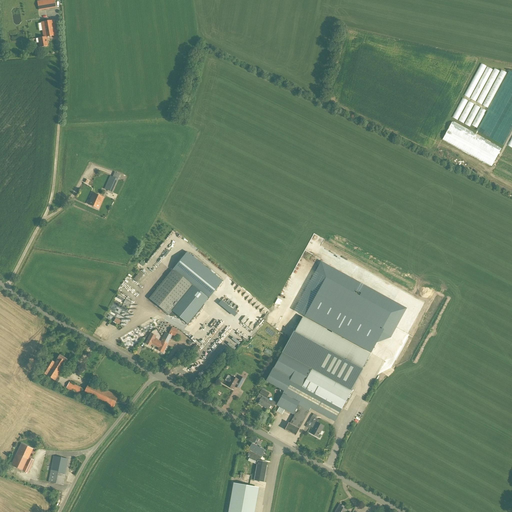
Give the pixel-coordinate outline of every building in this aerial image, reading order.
[(44,0),(37,1),(39,10),(50,8),(56,7),(54,0),(44,0)] [(41,22),(44,36),(46,36),(47,36),(48,37),(56,35),(53,20),(41,22)] [(46,36),(44,36),(44,37),(38,38),(40,47),(48,46),(46,37),(48,37),(47,36),(46,36)] [(490,108),(499,87),(511,87),(511,75),(511,72),(508,71),(508,73),(504,71),(500,71),(495,69),(494,70),(480,63),(465,97),(484,105),(481,105),(490,108)] [(491,134),(505,141),(511,128),(511,95),(508,102),(491,134)] [(105,189),(112,192),(118,179),(119,180),(121,175),(120,174),(115,172),(112,177),(110,176),(105,189)] [(103,197),(94,193),(89,204),(99,209),(103,197)] [(188,323),(206,301),(223,281),(187,252),(173,270),(150,299),(171,316),(176,315),(177,314),(188,323)] [(326,278),(305,316),(371,353),(382,333),(380,332),(390,314),(326,278)] [(279,407),(285,410),(294,415),(290,423),(289,423),(285,430),(293,434),(296,436),(299,429),(308,414),(315,400),(324,404),(339,413),(340,412),(341,413),(342,411),(341,410),(351,392),(356,382),(363,370),(362,369),(370,354),(359,348),(303,318),(303,317),(294,332),(287,344),(267,381),(284,391),(276,405),(279,407)] [(155,338),(152,344),(159,348),(158,350),(163,353),(172,335),(175,336),(178,330),(172,327),(169,334),(166,333),(161,342),(155,338)] [(151,346),(152,344),(155,338),(156,336),(151,333),(146,344),(151,346)] [(50,360),(42,372),(55,380),(68,360),(60,355),(57,359),(55,363),(50,360)] [(245,379),(240,376),(238,380),(232,376),(226,385),(234,389),(235,387),(239,389),(245,379)] [(98,384),(95,383),(95,381),(91,379),(84,394),(113,408),(119,396),(97,386),(98,384)] [(66,389),(79,395),(82,388),(69,382),(66,389)] [(272,402),(267,399),(269,393),(261,389),(256,399),(259,401),(258,403),(269,409),(271,406),(273,408),(276,403),(272,401),(272,402)] [(309,422),(312,423),(310,427),(313,429),(311,433),(318,437),(324,426),(317,422),(318,419),(312,416),(309,422)] [(252,443),(252,444),(255,446),(252,451),(262,457),(262,456),(261,455),(264,450),(252,443)] [(11,465),(23,471),(28,473),(34,460),(29,458),(33,449),(21,444),(11,465)] [(255,446),(252,444),(249,449),(247,458),(249,458),(248,461),(257,465),(255,476),(251,476),(251,480),(264,482),(268,462),(259,461),(262,457),(252,451),(255,446)] [(48,482),(63,485),(68,459),(53,456),(48,482)] [(235,483),(229,511),(249,511),(254,486),(235,483)]
